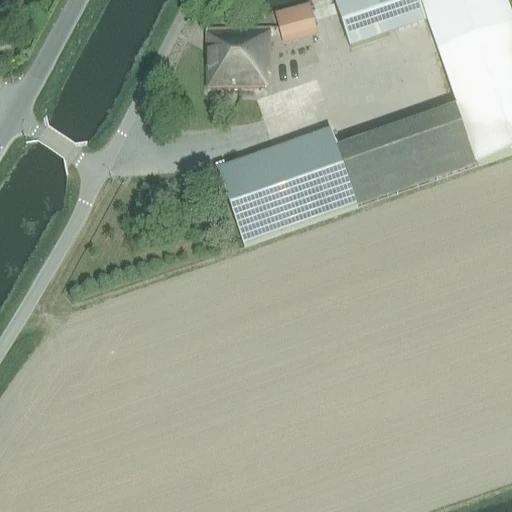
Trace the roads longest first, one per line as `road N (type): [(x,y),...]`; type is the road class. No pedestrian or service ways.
road 1 (unknown): [(97,172),(153,179),(217,167),(417,97)]
road 2 (unclassified): [(97,172),(192,0)]
road 3 (unclassified): [(0,341),(97,172)]
road 4 (tertiary): [(10,116),(73,0)]
